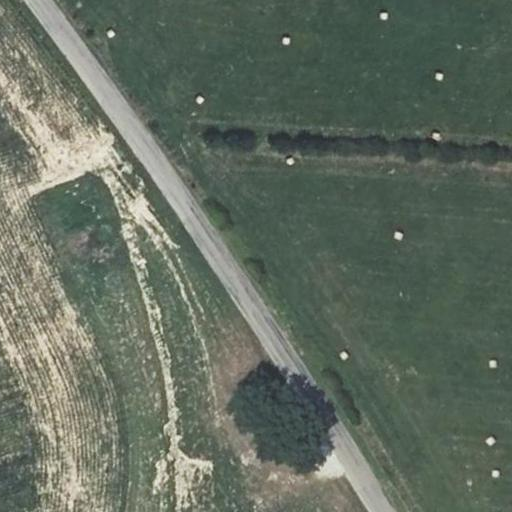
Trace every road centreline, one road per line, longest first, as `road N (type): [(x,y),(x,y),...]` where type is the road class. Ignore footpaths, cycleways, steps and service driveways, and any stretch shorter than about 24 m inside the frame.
road 1 (unclassified): [(382,511),(200,228),(40,0)]
road 2 (track): [(350,462),(285,478),(270,470),(241,423)]
